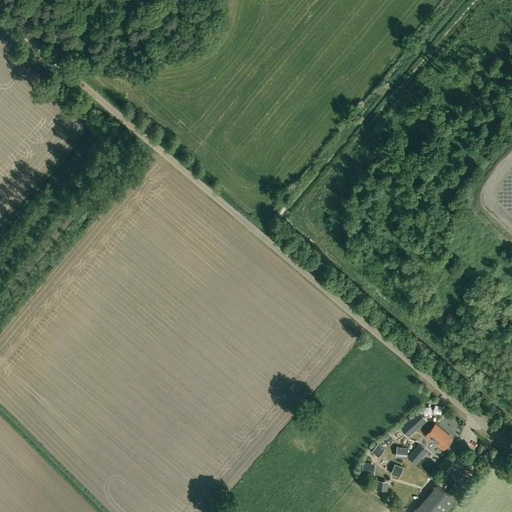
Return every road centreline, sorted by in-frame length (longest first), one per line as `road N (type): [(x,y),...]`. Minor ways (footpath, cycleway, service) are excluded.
road 1 (unclassified): [(511,451),(0,15)]
road 2 (track): [(511,405),(364,281),(310,225),(308,204),(480,0)]
